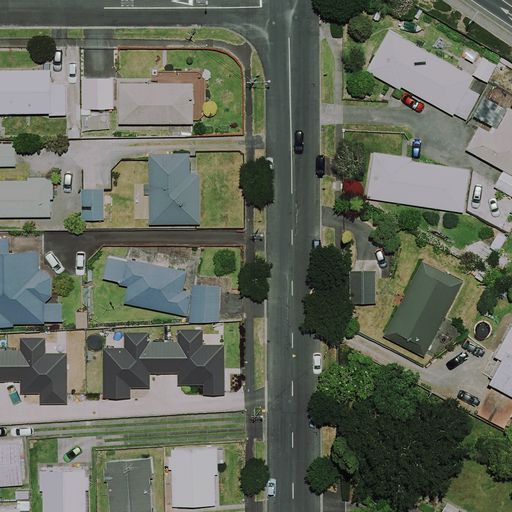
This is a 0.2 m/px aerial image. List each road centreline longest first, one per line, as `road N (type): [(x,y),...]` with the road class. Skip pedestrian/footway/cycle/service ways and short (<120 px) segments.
road 1 (residential): [(292,511),(289,7)]
road 2 (residential): [(289,7),(0,7)]
